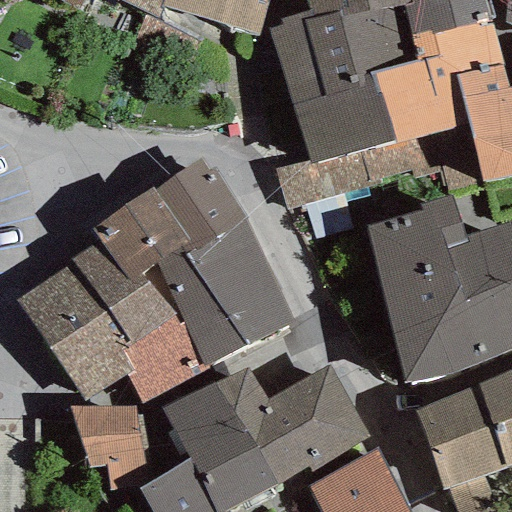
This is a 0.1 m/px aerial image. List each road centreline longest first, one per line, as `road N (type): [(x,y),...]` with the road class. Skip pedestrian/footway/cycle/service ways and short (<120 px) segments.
road 1 (residential): [(372,415),(218,155),(79,143),(0,123)]
road 2 (residential): [(372,415),(511,358)]
